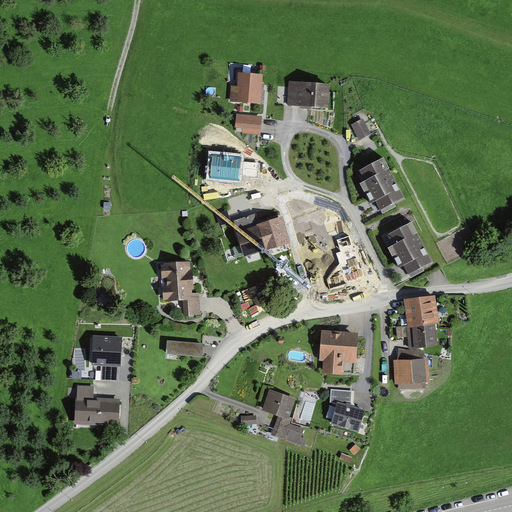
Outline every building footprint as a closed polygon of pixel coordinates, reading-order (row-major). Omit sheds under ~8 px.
[(261,106),(264,75),(235,73),(233,104),(261,106)] [(327,110),(328,86),(290,83),(288,108),(327,110)] [(242,133),(261,135),(263,117),(236,114),(235,127),(243,128),(242,133)] [(370,134),(363,118),(351,124),(359,139),(370,134)] [(404,200),(383,160),(357,174),(379,214),(404,200)] [(229,209),(218,212),(221,225),(232,222),(229,209)] [(260,225),(256,214),(233,222),(245,259),(268,251),(260,225)] [(282,218),(260,225),(268,251),(291,244),(282,218)] [(430,264),(410,224),(382,238),(402,278),(430,264)] [(316,264),(329,292),(366,275),(353,248),(316,264)] [(163,263),(163,265),(161,265),(162,279),(164,279),(165,286),(163,286),(164,300),(166,300),(166,302),(183,301),(184,317),(201,316),(200,293),(193,293),(192,290),(195,290),(193,270),(191,270),(190,261),(163,263)] [(432,299),(404,303),(407,330),(435,327),(432,299)] [(435,327),(407,330),(409,351),(438,348),(435,327)] [(354,377),(359,338),(325,334),(321,374),(354,377)] [(93,336),(92,366),(101,366),(119,367),(121,367),(123,337),(93,336)] [(203,358),(204,344),(168,341),(167,355),(203,358)] [(424,361),(394,361),(395,387),(424,387),(424,361)] [(119,367),(101,366),(101,381),(118,382),(119,367)] [(119,427),(120,399),(94,398),(95,387),(77,386),(75,425),(119,427)] [(296,400),(269,390),(261,411),(277,417),(270,436),(304,449),(307,440),(302,438),(305,431),(287,424),(296,400)] [(353,392),(332,390),(330,404),(337,405),(331,422),(357,431),(364,412),(352,408),(353,392)]
